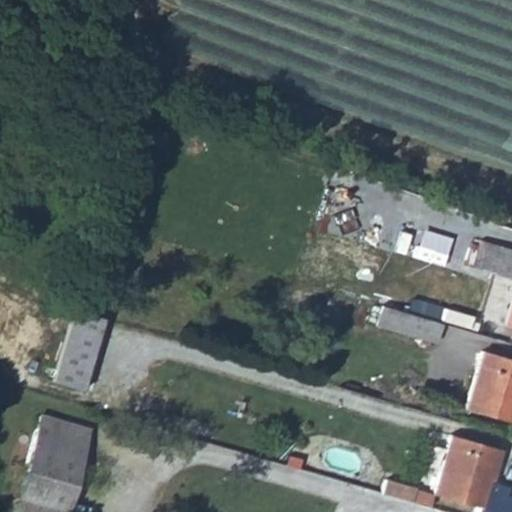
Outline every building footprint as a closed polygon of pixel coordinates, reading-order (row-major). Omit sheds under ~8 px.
[(511,303),(505,325),(511,327),(511,248),(487,240),(479,263),(511,274),(511,303)] [(363,320),(427,339),(432,321),(369,302),(363,320)] [(76,307),(54,380),(82,389),(106,315),(76,307)] [(511,426),(511,366),(476,358),(462,414),(511,426)] [(332,384),(325,409),(364,421),(371,396),(340,387),(332,384)] [(15,511),(68,511),(90,435),(42,422),(15,511)] [(432,490),(482,506),(498,450),(448,435),(432,490)]
